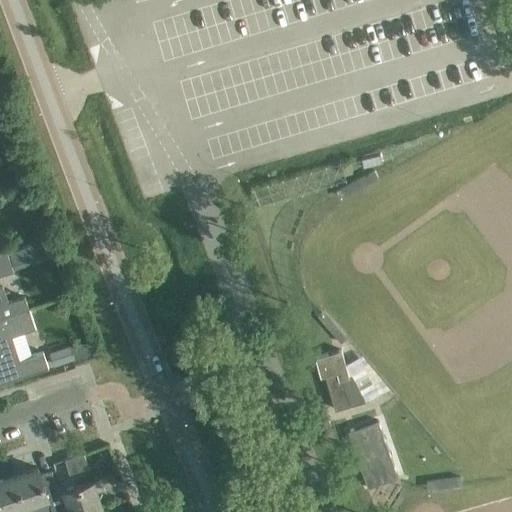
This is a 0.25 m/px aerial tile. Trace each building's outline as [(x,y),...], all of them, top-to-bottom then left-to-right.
[(40,242),(9,252),(14,268),(45,258),(40,242)] [(0,253),(0,317),(28,308),(24,297),(8,302),(3,287),(0,287),(0,275),(13,271),(6,251),(0,253)] [(60,297),(56,305),(68,310),(72,302),(69,295),(60,297)] [(28,308),(0,317),(0,383),(48,367),(43,352),(19,360),(11,334),(34,326),(28,308)] [(325,375),(335,409),(365,400),(363,395),(352,374),(348,375),(341,350),(315,357),(321,376),(325,375)] [(347,431),(367,487),(397,477),(377,420),(347,431)] [(47,498),(40,474),(37,467),(15,475),(25,505),(47,498)] [(58,492),(57,489),(51,470),(40,474),(47,498),(52,511),(77,511),(101,504),(93,480),(58,492)] [(0,508),(1,511),(3,511),(25,505),(15,475),(0,479),(0,508)]
